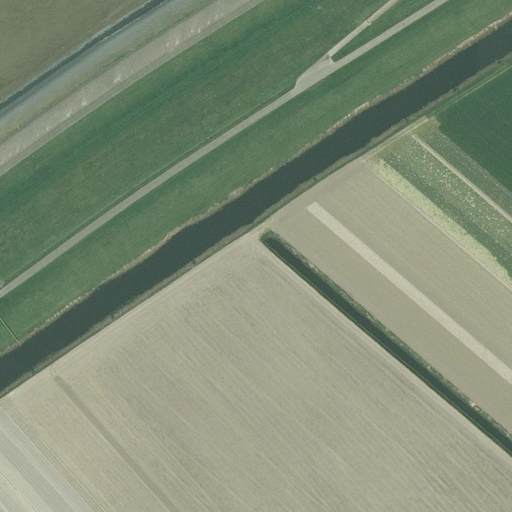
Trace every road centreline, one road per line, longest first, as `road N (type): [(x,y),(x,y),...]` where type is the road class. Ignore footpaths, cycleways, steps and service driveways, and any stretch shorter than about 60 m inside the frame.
road 1 (unclassified): [(0,295),(312,82)]
road 2 (unclassified): [(312,82),(441,0)]
road 3 (unclassified): [(312,82),(314,69),(397,0)]
